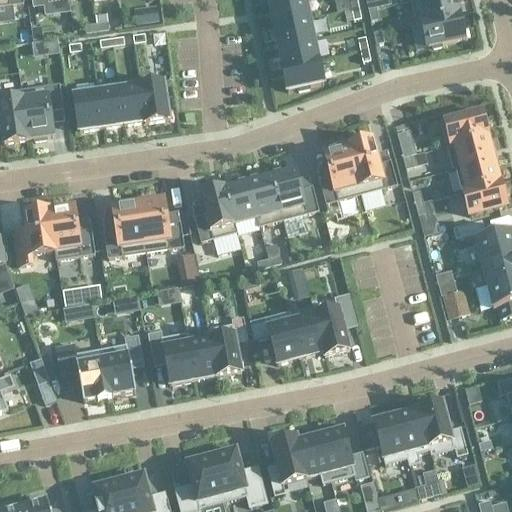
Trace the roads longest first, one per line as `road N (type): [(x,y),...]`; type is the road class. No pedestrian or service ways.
road 1 (residential): [(0,181),(217,154),(396,87),(511,62)]
road 2 (residential): [(0,457),(339,392),(511,346)]
